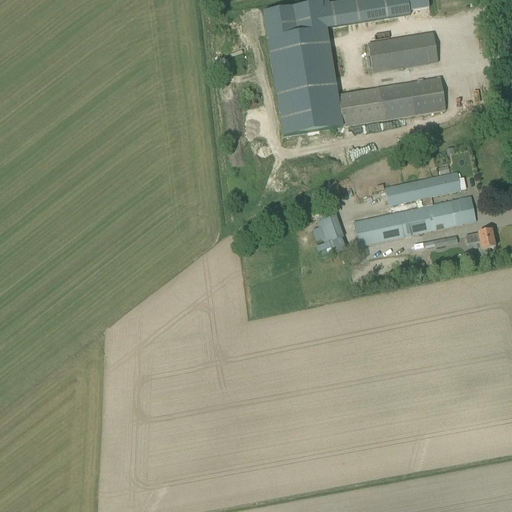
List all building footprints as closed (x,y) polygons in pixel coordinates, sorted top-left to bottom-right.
[(283,138),(342,129),(445,112),(440,80),(337,97),(327,32),(410,18),(409,14),(429,11),(427,0),(374,0),(323,9),(323,4),(263,13),(283,138)] [(367,46),(372,75),(427,66),(437,64),(432,35),(422,36),(367,46)] [(392,145),(410,140),(408,132),(390,138),(392,145)] [(430,199),(460,192),(456,175),(384,191),(388,208),(421,201),(423,208),(352,224),(358,249),(475,224),(470,199),(432,207),(430,199)] [(341,240),(343,239),(333,210),(319,214),(320,215),(314,217),(316,224),(318,229),(312,231),(316,242),(322,241),(324,246),(328,256),(344,250),(341,240)] [(479,243),(481,252),(495,249),(491,232),(477,235),(465,238),(466,246),(479,243)] [(457,245),(456,238),(423,244),(425,250),(434,248),(434,250),(457,245)] [(458,263),(452,264),(454,271),(468,267),(465,258),(460,259),(458,263)]
